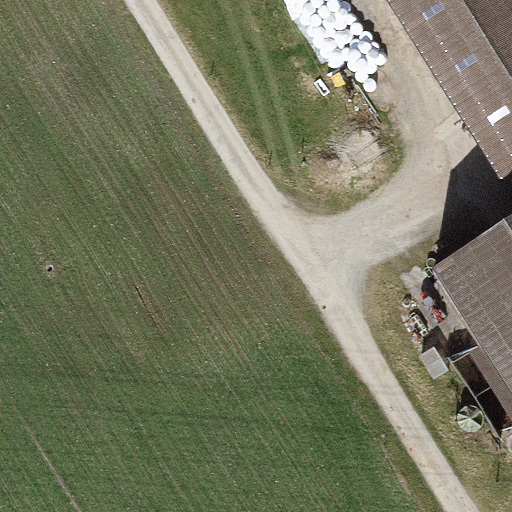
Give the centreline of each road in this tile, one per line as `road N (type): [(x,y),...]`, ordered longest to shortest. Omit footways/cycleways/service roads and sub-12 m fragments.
road 1 (track): [(463,511),(139,0)]
road 2 (track): [(511,441),(381,245),(297,254)]
